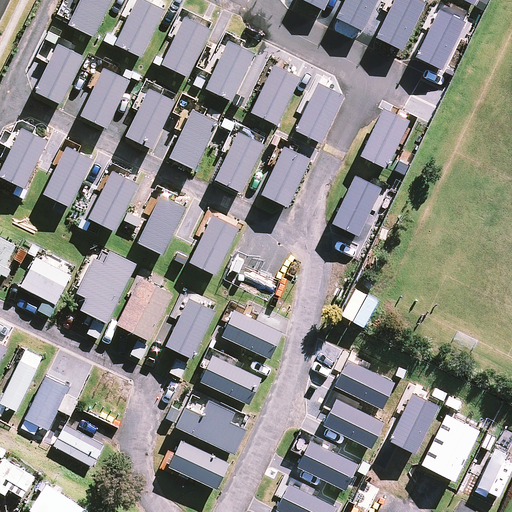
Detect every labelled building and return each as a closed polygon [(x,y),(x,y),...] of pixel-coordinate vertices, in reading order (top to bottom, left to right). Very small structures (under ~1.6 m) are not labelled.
[(80,0),(67,28),(92,40),(111,0),(80,0)] [(137,0),(136,0),(114,48),(139,61),(163,12),(137,0)] [(291,0),(414,59),(429,26),(374,0),(291,0)] [(209,33),(183,20),(159,69),(186,82),(209,33)] [(87,55),(56,41),(31,94),(61,108),(87,55)] [(226,45),(205,93),(231,104),(252,57),(226,45)] [(299,80),(272,68),(248,117),(275,130),(299,80)] [(79,120),(105,133),(128,84),(102,71),(79,120)] [(318,147),(342,99),(317,86),(293,135),(318,147)] [(173,105),(147,92),(124,140),(150,153),(173,105)] [(381,112),(359,160),(384,172),(407,125),(381,112)] [(193,174),(215,126),(190,114),(168,162),(193,174)] [(0,170),(0,176),(17,185),(13,193),(25,199),(31,186),(25,184),(46,142),(21,129),(0,170)] [(235,135),(212,184),(239,197),(263,148),(235,135)] [(285,211),(309,163),(282,150),(259,199),(285,211)] [(88,165),(64,153),(40,199),(64,212),(88,165)] [(134,188),(110,175),(86,222),(111,234),(134,188)] [(331,227),(355,239),(379,191),(354,179),(331,227)] [(183,208),(160,198),(139,242),(162,252),(183,208)] [(237,231),(211,218),(188,266),(214,279),(237,231)] [(0,274),(5,277),(11,262),(6,260),(13,245),(0,238),(0,274)] [(135,264),(98,246),(75,292),(85,297),(79,310),(106,323),(135,264)] [(69,276),(35,258),(21,287),(43,298),(37,310),(49,316),(69,276)] [(170,294),(139,279),(116,325),(148,340),(170,294)] [(212,311),(188,299),(165,345),(189,358),(212,311)] [(278,332),(232,311),(221,336),(266,358),(278,332)] [(105,326),(92,319),(84,335),(97,342),(105,326)] [(338,345),(325,338),(317,355),(329,361),(338,345)] [(148,347),(134,340),(127,354),(141,361),(148,347)] [(402,375),(343,346),(326,382),(378,408),(389,387),(395,390),(402,375)] [(0,418),(1,418),(6,407),(15,411),(41,357),(25,350),(22,356),(14,353),(0,381),(0,418)] [(258,377),(212,355),(199,382),(246,403),(258,377)] [(190,363),(175,357),(168,373),(183,379),(190,363)] [(25,419),(46,429),(56,410),(70,417),(79,399),(65,392),(67,387),(46,377),(25,419)] [(206,417),(188,409),(179,428),(237,455),(253,420),(213,401),(206,417)] [(444,418),(419,468),(452,484),(477,434),(444,418)] [(99,451),(61,428),(51,445),(89,467),(99,451)] [(511,433),(503,429),(474,491),(485,496),(487,493),(496,497),(511,464),(505,461),(511,445),(511,433)] [(227,463),(179,440),(167,466),(215,489),(227,463)] [(341,496),(355,467),(309,445),(295,473),(341,496)] [(33,477),(3,459),(0,463),(0,492),(4,495),(8,489),(21,497),(33,477)] [(29,510),(32,511),(84,511),(85,511),(45,485),(29,510)] [(274,511),(332,511),(334,510),(288,486),(274,511)]
